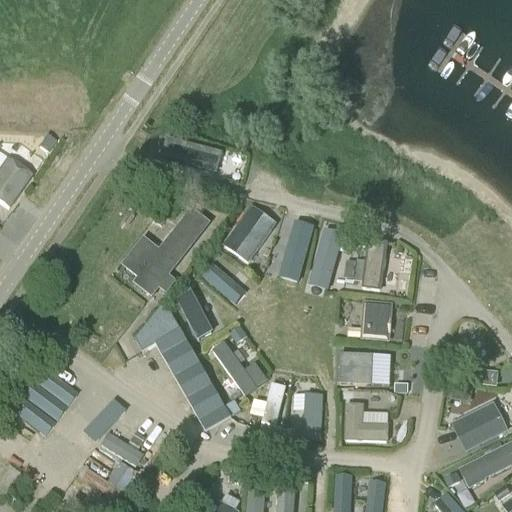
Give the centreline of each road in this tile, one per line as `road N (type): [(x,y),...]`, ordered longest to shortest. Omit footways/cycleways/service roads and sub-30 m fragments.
road 1 (residential): [(448,280),(386,229),(128,167),(99,145)]
road 2 (residential): [(206,448),(44,340),(23,345),(0,379)]
road 3 (residential): [(418,467),(206,448)]
road 4 (residential): [(418,467),(448,280)]
road 5 (unclassified): [(0,292),(99,145)]
road 6 (unclassified): [(99,145),(198,0)]
